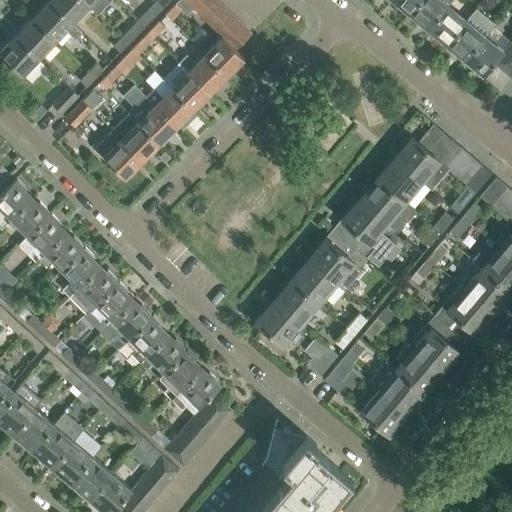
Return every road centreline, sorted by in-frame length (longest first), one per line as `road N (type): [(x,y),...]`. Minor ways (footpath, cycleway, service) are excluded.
road 1 (residential): [(414,487),(290,384),(138,231)]
road 2 (residential): [(138,231),(342,19)]
road 3 (residential): [(505,145),(342,19)]
road 4 (residential): [(138,231),(0,92)]
road 5 (residential): [(414,487),(511,369)]
